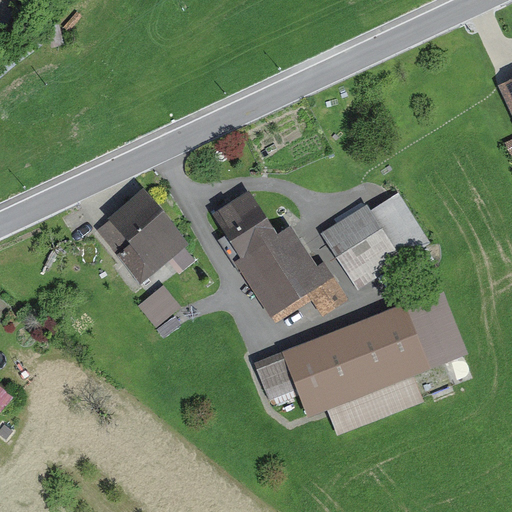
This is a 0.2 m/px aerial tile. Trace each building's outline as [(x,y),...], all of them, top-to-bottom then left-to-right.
[(511,79),(497,87),(511,119),(511,79)] [(141,195),(99,232),(143,282),(184,245),(141,195)] [(248,195),(214,216),(244,263),(278,242),(248,195)] [(425,243),(396,196),(324,241),(353,288),(425,243)] [(244,263),(237,268),(268,316),(321,282),(291,234),(278,242),(244,263)] [(181,308),(163,287),(137,308),(155,329),(181,308)] [(445,288),(251,363),(268,405),(296,394),(306,419),(329,410),(338,435),(422,402),(413,379),(472,357),(445,288)] [(0,414),(12,400),(0,389),(0,414)]
